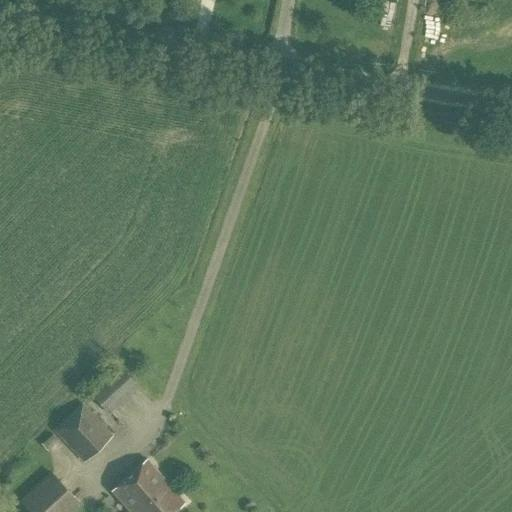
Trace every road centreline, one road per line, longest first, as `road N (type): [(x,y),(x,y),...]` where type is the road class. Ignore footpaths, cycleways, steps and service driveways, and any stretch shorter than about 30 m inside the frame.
road 1 (unclassified): [(174,370),(258,129),(271,66)]
road 2 (unclassified): [(271,66),(0,18)]
road 3 (unclassified): [(511,105),(271,66)]
